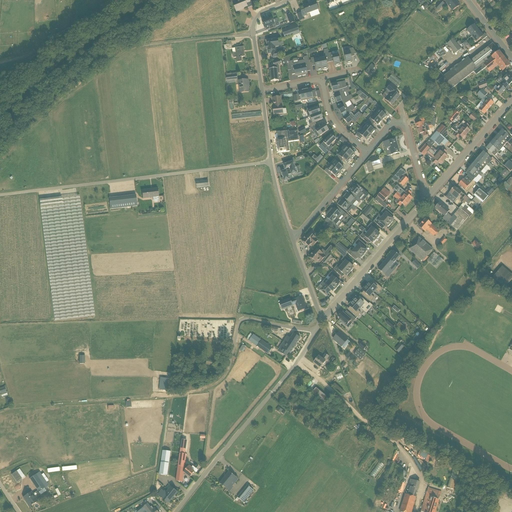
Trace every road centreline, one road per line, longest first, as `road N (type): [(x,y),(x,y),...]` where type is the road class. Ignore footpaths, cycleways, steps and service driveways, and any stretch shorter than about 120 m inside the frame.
road 1 (track): [(0,160),(52,105),(127,50),(252,32)]
road 2 (unclassified): [(0,193),(270,161)]
road 3 (unclassified): [(175,511),(323,318)]
road 4 (track): [(99,400),(204,387),(220,381),(229,365)]
road 5 (residential): [(430,194),(511,101)]
